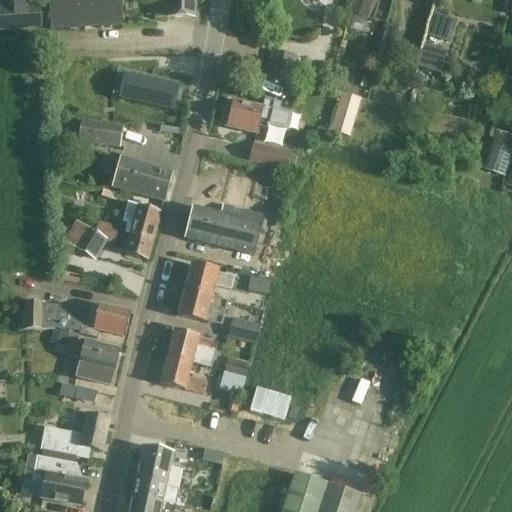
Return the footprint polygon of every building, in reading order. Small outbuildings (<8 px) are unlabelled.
[(122,28),(121,19),(120,0),(48,0),(50,32),(122,28)] [(153,0),(153,19),(166,19),(194,19),(194,0),(153,0)] [(370,0),(355,0),(351,16),(367,20),(373,1),(370,0)] [(511,16),(511,0),(506,0),(503,15),(511,16)] [(0,31),(27,30),(26,9),(0,10),(0,31)] [(428,28),(423,40),(447,47),(457,27),(437,19),(433,30),(428,28)] [(386,26),(377,60),(395,59),(395,58),(395,42),(398,42),(398,26),(386,26)] [(420,70),(443,74),(447,51),(424,46),(420,70)] [(293,83),(296,58),(270,54),(267,79),(293,83)] [(127,77),(121,102),(169,112),(175,87),(151,82),(127,77)] [(356,100),(341,95),(332,125),(329,133),(349,140),(360,101),(356,100)] [(232,103),(225,129),(256,136),(260,121),(267,122),(266,127),(288,132),(292,115),(278,112),(280,106),(264,102),(262,108),(249,105),(249,107),(232,103)] [(82,123),(81,132),(79,143),(119,149),(122,129),(120,129),(113,128),(102,126),(82,123)] [(314,142),(323,144),(326,131),(318,130),(314,142)] [(324,148),(347,153),(349,146),(327,141),(324,148)] [(511,150),(492,144),(484,171),(505,179),(511,158),(511,150)] [(248,164),(287,173),(290,155),(253,146),(248,164)] [(164,204),(172,174),(119,160),(111,189),(164,204)] [(57,173),(57,184),(71,184),(71,173),(57,173)] [(123,256),(128,258),(147,263),(161,214),(127,205),(121,224),(126,225),(123,235),(128,237),(123,256)] [(192,209),(184,240),(253,258),(263,218),(222,207),(220,216),(192,209)] [(84,229),(72,252),(93,263),(103,243),(112,245),(117,230),(99,223),(94,236),(84,229)] [(191,267),(184,292),(210,299),(213,288),(229,293),(233,278),(191,267)] [(248,293),(267,298),(271,283),(252,278),(248,293)] [(177,317),(197,322),(220,328),(227,303),(210,299),(184,292),(177,317)] [(23,333),(51,331),(52,329),(78,336),(96,341),(98,332),(122,338),(128,314),(98,306),(98,309),(92,307),(90,315),(86,314),(85,318),(70,315),(71,310),(54,306),(24,303),(23,333)] [(231,326),(228,339),(241,343),(255,346),(258,333),(260,327),(233,320),(231,326)] [(75,348),(78,336),(52,329),(51,331),(49,344),(65,348),(65,346),(75,348)] [(173,332),(166,359),(191,366),(195,351),(214,357),(217,345),(198,340),(198,339),(173,332)] [(75,379),(90,383),(110,387),(119,351),(79,342),(75,361),(79,362),(75,379)] [(397,348),(380,397),(388,400),(406,351),(397,348)] [(159,386),(178,391),(184,393),(184,392),(204,397),(207,385),(187,380),(191,366),(166,359),(159,386)] [(233,362),(230,375),(245,379),(248,367),(233,362)] [(245,379),(230,375),(223,373),(219,391),(240,397),(245,379)] [(230,402),(227,412),(236,415),(238,405),(230,402)] [(40,451),(68,457),(88,461),(90,451),(101,453),(108,420),(85,415),(81,436),(69,433),(68,435),(44,430),(40,451)] [(270,432),(247,511),(355,511),(374,452),(317,434),(315,443),(270,432)] [(141,449),(131,497),(175,507),(182,472),(169,470),(172,455),(141,449)] [(204,451),(201,463),(221,467),(224,455),(204,451)] [(41,501),(60,504),(80,508),(85,484),(72,481),(74,466),(36,459),(32,483),(44,485),(41,501)] [(131,497),(127,511),(159,511),(160,510),(168,511),(173,511),(175,507),(131,497)]
